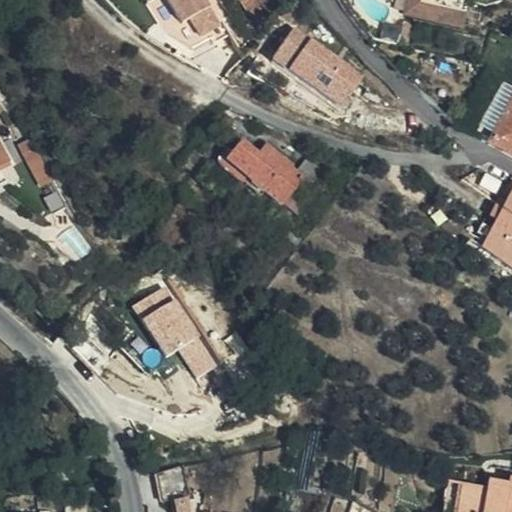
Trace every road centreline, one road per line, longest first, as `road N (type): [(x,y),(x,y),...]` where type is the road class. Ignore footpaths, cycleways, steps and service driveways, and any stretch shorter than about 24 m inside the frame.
road 1 (residential): [(476,149),(418,157),(334,141),(221,96),(119,32),(88,0)]
road 2 (tertiary): [(126,511),(119,462),(102,426),(0,319)]
road 3 (unclassified): [(476,149),(360,47),(329,0)]
